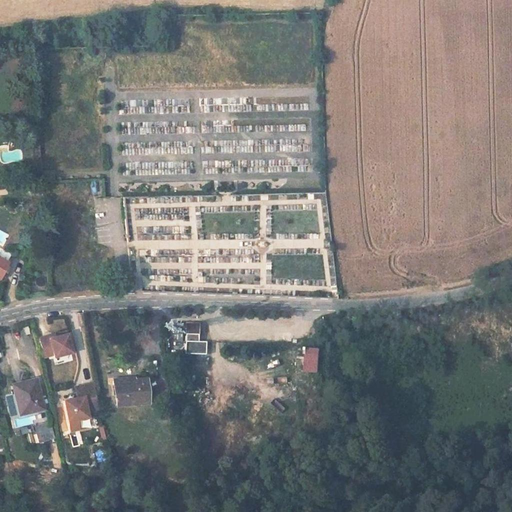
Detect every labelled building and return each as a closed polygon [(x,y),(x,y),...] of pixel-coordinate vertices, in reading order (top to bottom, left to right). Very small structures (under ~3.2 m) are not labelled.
[(0,260),(4,263),(8,254),(0,249),(0,260)] [(205,324),(189,323),(188,333),(186,349),(211,349),(211,338),(204,338),(204,334),(205,324)] [(46,336),(35,338),(39,357),(49,355),(49,357),(68,353),(64,335),(52,337),(46,338),(46,336)] [(318,374),(320,349),(304,347),(302,372),(318,374)] [(31,379),(11,383),(17,413),(37,409),(31,379)] [(146,379),(114,383),(117,407),(149,403),(146,379)] [(88,383),(73,386),(75,397),(71,398),(58,401),(64,431),(75,429),(73,419),(83,417),(82,412),(94,409),(88,383)] [(35,441),(50,435),(45,420),(30,425),(35,441)]
